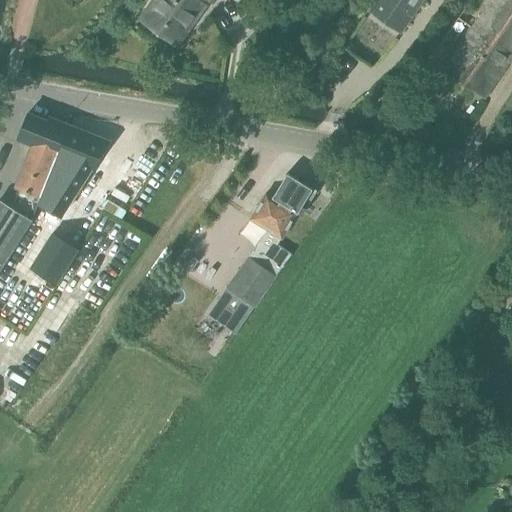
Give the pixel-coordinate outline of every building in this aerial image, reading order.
[(154,0),(142,18),(179,45),(210,0),(154,0)] [(402,32),(423,0),(377,0),(370,10),(402,32)] [(486,97),(511,58),(511,0),(491,0),(445,69),(486,97)] [(29,113),(19,139),(33,144),(36,137),(61,147),(70,125),(57,120),(50,117),(48,121),(29,113)] [(42,197),(40,202),(62,216),(110,141),(70,125),(61,147),(42,197)] [(33,144),(16,187),(42,197),(61,147),(36,137),(33,144)] [(274,198),(267,194),(252,219),(283,238),(313,189),(288,175),(274,198)] [(0,198),(0,273),(34,220),(0,198)] [(249,257),(229,285),(219,299),(242,316),(252,302),(255,304),(292,254),(284,248),(280,253),(275,249),(282,240),(268,230),(248,256),(249,257)] [(53,234),(32,268),(57,284),(79,250),(53,234)]
